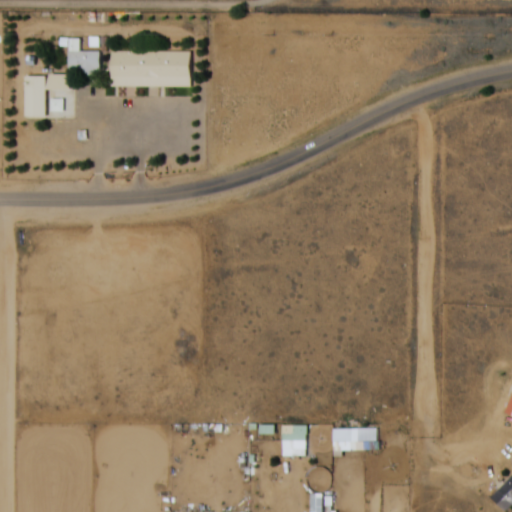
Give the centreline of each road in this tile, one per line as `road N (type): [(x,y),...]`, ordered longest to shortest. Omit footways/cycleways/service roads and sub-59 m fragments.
road 1 (secondary): [(511,76),(412,105),(230,187),(126,202),(0,198)]
road 2 (residential): [(412,105),(428,118),(430,142),(433,424)]
road 3 (residential): [(10,198),(7,511)]
road 4 (residential): [(0,1),(275,1)]
